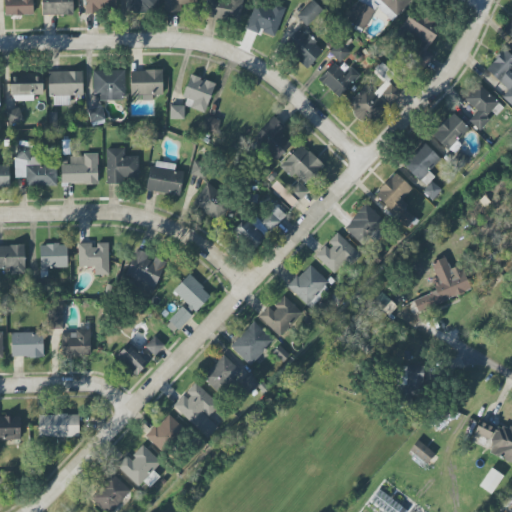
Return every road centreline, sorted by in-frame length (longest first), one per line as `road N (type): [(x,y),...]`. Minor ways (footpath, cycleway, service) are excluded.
road 1 (residential): [(35,511),(455,68),(485,0)]
road 2 (residential): [(0,44),(173,41),(227,50),(289,90),(366,163)]
road 3 (residential): [(0,215),(149,217),(197,238),(250,286)]
road 4 (residential): [(133,415),(105,391),(0,389)]
